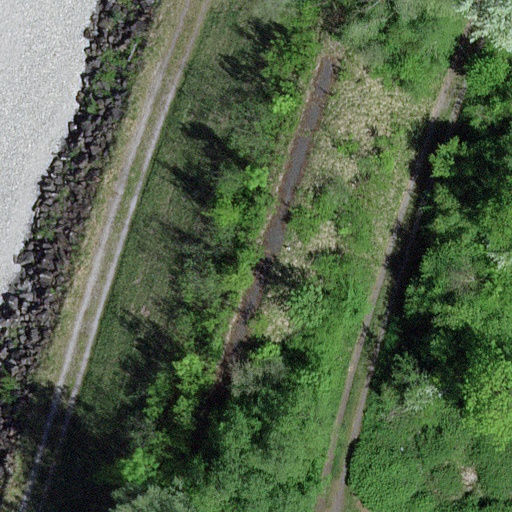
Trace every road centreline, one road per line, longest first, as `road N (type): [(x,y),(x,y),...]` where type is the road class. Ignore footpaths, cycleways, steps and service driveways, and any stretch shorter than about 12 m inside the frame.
road 1 (track): [(205,0),(33,511)]
road 2 (track): [(347,511),(350,458),(497,0)]
